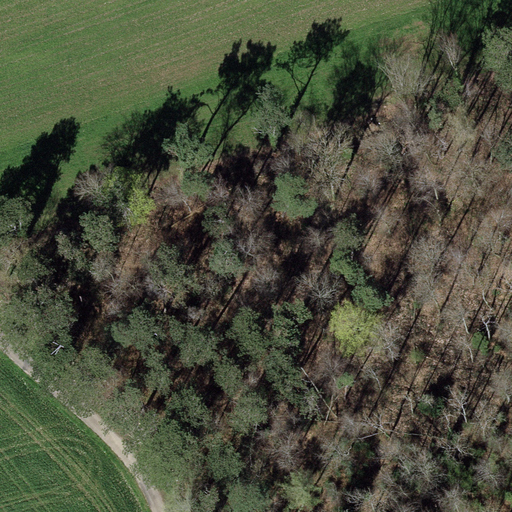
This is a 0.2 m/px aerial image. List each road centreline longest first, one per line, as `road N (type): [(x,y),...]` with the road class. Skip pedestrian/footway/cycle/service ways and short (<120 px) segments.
road 1 (motorway): [(0,184),(265,0)]
road 2 (track): [(0,339),(116,441),(163,511)]
